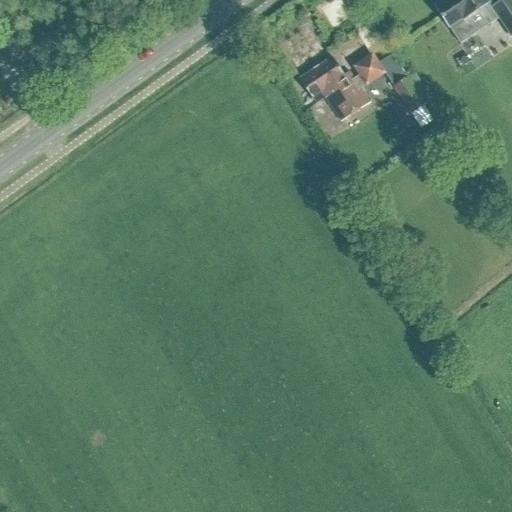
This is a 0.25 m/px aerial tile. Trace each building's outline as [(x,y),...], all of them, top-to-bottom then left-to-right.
[(463,20),(490,2),(489,0),(442,0),(433,6),(448,28),(462,18),(463,20)] [(511,0),(499,0),(490,6),(511,36),(511,34),(511,0)] [(358,88),(364,84),(381,73),(370,56),(354,67),(359,75),(352,80),(347,71),(341,75),(330,59),(298,79),(314,104),(324,98),(336,118),(365,100),(358,88)] [(394,87),(410,113),(426,102),(410,77),(394,87)] [(428,151),(446,139),(436,125),(419,138),(428,151)]
